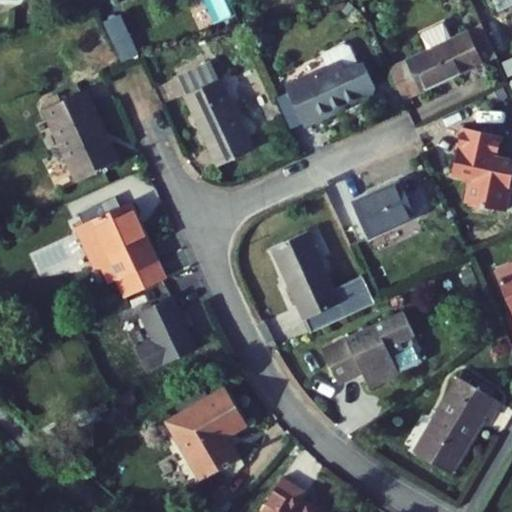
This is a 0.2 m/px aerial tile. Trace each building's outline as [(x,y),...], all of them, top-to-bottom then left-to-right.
[(477,27),(417,54),(430,83),(491,56),(477,27)] [(307,120),(375,89),(377,83),(367,57),(361,59),(353,41),(347,38),(326,48),(332,61),(289,81),(291,86),(307,119),(307,120)] [(212,43),(178,59),(223,158),(257,142),(212,43)] [(430,83),(417,54),(391,65),(404,94),(430,83)] [(91,81),(53,98),(85,171),(123,154),(91,81)] [(307,119),(291,86),(278,91),(292,121),(307,119)] [(506,128),(467,120),(458,166),(476,170),(471,195),(511,204),(511,201),(511,151),(502,149),(506,128)] [(402,176),(358,196),(374,231),(418,210),(402,176)] [(77,215),(85,234),(102,227),(115,256),(127,286),(165,270),(158,254),(132,192),(77,215)] [(368,270),(338,284),(310,225),(278,240),(317,325),(380,296),(368,270)] [(96,258),(115,256),(102,227),(85,234),(96,258)] [(511,260),(503,265),(511,285),(511,260)] [(171,284),(142,297),(164,347),(194,334),(171,284)] [(407,306),(326,342),(341,376),(356,369),(355,366),(363,363),(372,381),(402,367),(401,365),(423,355),(412,330),(417,328),(407,306)] [(510,395),(469,371),(425,446),(461,467),(495,410),(499,412),(510,395)] [(224,384),(168,416),(199,470),(233,451),(221,429),(243,417),(224,384)] [(291,465),(264,495),(283,511),(330,511),(334,508),(322,498),(325,495),(291,465)]
